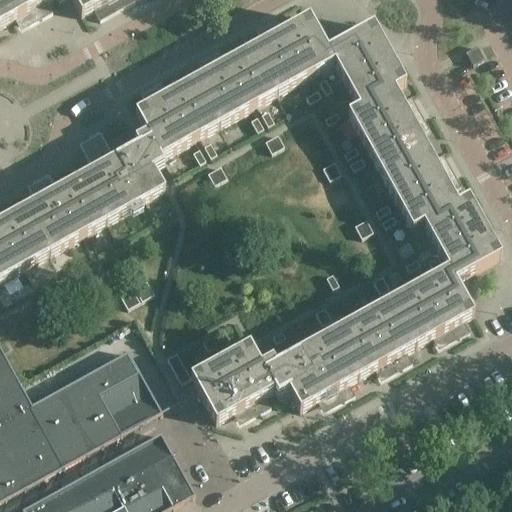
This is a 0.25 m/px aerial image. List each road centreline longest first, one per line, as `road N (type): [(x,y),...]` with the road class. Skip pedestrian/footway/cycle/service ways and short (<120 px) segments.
road 1 (residential): [(0,188),(49,160),(67,116),(278,0)]
road 2 (residential): [(232,499),(511,345)]
road 3 (residential): [(511,225),(430,71),(424,0)]
road 4 (residential): [(0,70),(41,78),(185,0)]
road 5 (residential): [(377,511),(511,438)]
